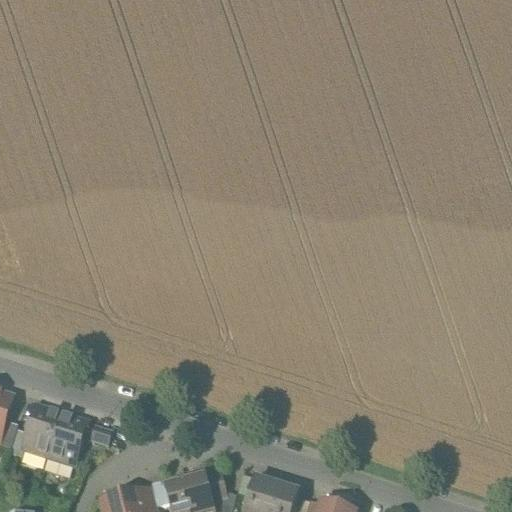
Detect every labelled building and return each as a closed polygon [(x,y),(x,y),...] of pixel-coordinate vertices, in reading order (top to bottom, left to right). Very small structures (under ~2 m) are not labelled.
[(20,389),(0,382),(0,443),(2,444),(20,389)] [(61,402),(35,395),(20,450),(46,457),(61,402)] [(89,410),(61,402),(46,457),(74,465),(89,410)] [(219,511),(208,470),(161,483),(168,511),(219,511)] [(295,511),(303,488),(254,473),(241,511),(295,511)] [(151,511),(146,485),(96,496),(99,511),(151,511)] [(360,511),(361,509),(315,494),(309,511),(360,511)]
